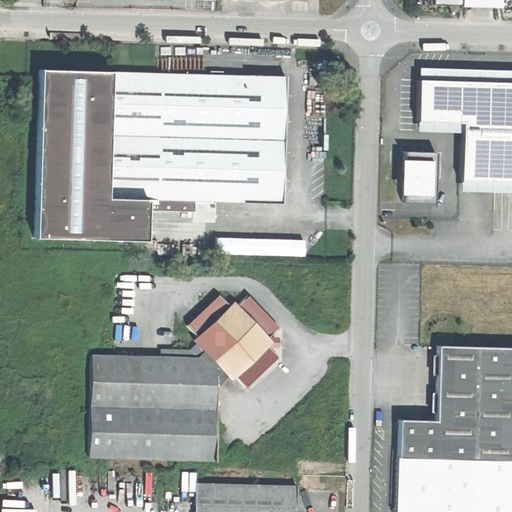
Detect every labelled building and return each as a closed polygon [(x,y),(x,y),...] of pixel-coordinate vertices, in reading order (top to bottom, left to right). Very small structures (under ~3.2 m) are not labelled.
[(103,225),(104,199),(109,72),(38,69),(33,222),(103,225)] [(153,73),(109,72),(104,199),(143,200),(191,201),(199,202),(206,202),(279,204),(283,77),(153,73)] [(460,121),(458,179),(511,180),(511,81),(416,78),(415,119),(460,121)] [(400,200),(432,201),(433,150),(402,149),(401,164),(400,200)] [(143,200),(104,199),(103,225),(142,226),(142,213),(143,200)] [(191,216),(191,201),(143,200),(142,213),(191,216)] [(102,242),(103,225),(33,222),(32,239),(102,242)] [(141,243),(142,226),(103,225),(102,242),(141,243)] [(196,344),(188,353),(215,387),(227,377),(233,377),(244,388),(276,357),(265,345),(266,338),(276,328),(245,296),(233,308),(226,307),(216,296),(184,327),(196,340),(196,344)] [(511,368),(511,349),(433,347),(432,367),(511,368)] [(113,359),(89,359),(87,459),(213,460),(214,418),(215,387),(188,353),(159,352),(158,361),(113,359)] [(511,461),(511,368),(432,367),(429,420),(393,419),(393,458),(511,461)] [(511,511),(511,461),(393,458),(390,511),(511,511)] [(197,483),(192,483),(192,493),(191,511),(291,511),(293,485),(197,483)]
